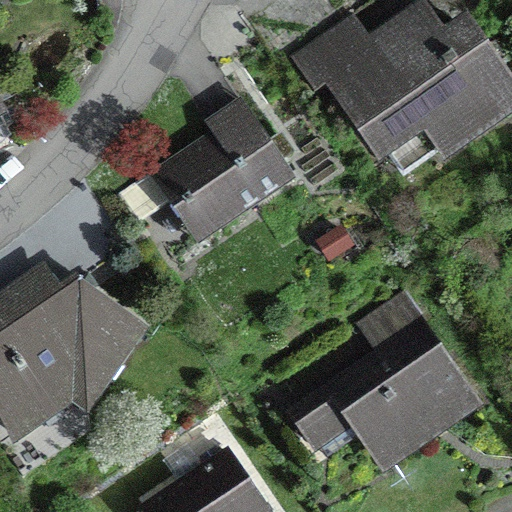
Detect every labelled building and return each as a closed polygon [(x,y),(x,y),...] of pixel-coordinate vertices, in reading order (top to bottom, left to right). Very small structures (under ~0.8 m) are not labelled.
[(438,154),(511,103),(461,31),(441,45),(420,15),(371,49),(349,18),(287,61),(309,93),(328,79),(378,151),(418,124),(438,154)] [(203,241),(290,182),(244,112),(156,169),(203,241)] [(83,409),(138,333),(85,294),(75,281),(54,297),(38,274),(0,300),(0,418),(9,438),(12,437),(9,431),(62,394),(83,409)] [(328,392),(378,464),(465,403),(416,332),(415,333),(393,301),(355,328),(376,359),(328,392)] [(188,481),(142,511),(259,511),(201,425),(166,449),(188,481)] [(477,511),(480,511),(466,491),(435,511),(477,511)]
